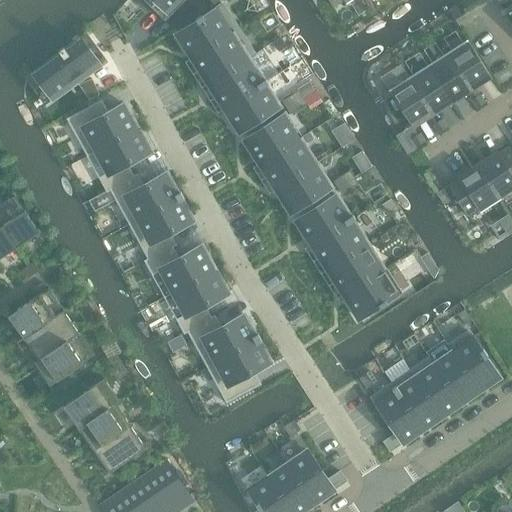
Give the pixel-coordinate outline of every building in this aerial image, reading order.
[(143,0),(163,19),(181,0),(143,0)] [(354,0),(327,0),(333,8),(344,1),(346,5),(354,0)] [(197,22),(177,35),(192,59),(238,29),(223,5),(204,18),(202,16),(196,20),(197,22)] [(457,25),(466,20),(460,11),(452,17),(457,25)] [(238,29),(192,59),(208,84),(255,54),(238,29)] [(62,56),(38,75),(55,98),(105,61),(88,37),(67,53),(64,49),(64,48),(59,52),(60,52),(60,53),(62,56)] [(467,40),(447,53),(470,89),(490,76),(467,40)] [(470,89),(447,53),(428,66),(451,102),(470,89)] [(255,54),(208,84),(224,109),(267,82),(266,80),(263,81),(249,59),(255,55),(255,54)] [(451,102),(428,66),(409,78),(432,114),(451,102)] [(432,114),(409,78),(389,91),(411,127),(432,114)] [(91,79),(79,85),(89,100),(99,95),(91,79)] [(267,82),(224,109),(239,132),(273,111),(280,107),(266,85),(268,84),(267,82)] [(299,91),(292,96),(296,102),(300,109),(307,104),(299,91)] [(485,104),(480,95),(471,101),(477,109),(485,104)] [(292,96),(282,102),(286,108),(296,102),(292,96)] [(296,102),(286,108),(291,115),(300,109),(296,102)] [(95,104),(67,120),(87,156),(138,128),(125,104),(109,113),(102,117),(95,104)] [(285,115),(244,140),(260,164),(300,138),(285,115)] [(433,125),(438,134),(447,128),(441,120),(433,125)] [(138,128),(87,156),(87,157),(96,152),(102,164),(107,173),(99,178),(106,191),(137,175),(137,174),(133,176),(127,165),(151,152),(138,128)] [(417,147),(425,142),(420,134),(411,139),(417,147)] [(300,138),(260,164),(276,190),(316,164),(300,138)] [(511,187),(511,150),(510,147),(479,167),(500,201),(501,200),(499,196),(511,187)] [(316,164),(276,190),(291,213),(331,187),(316,164)] [(500,201),(479,167),(447,187),(467,217),(478,210),(480,214),(500,201)] [(350,171),(343,175),(348,182),(352,189),(358,184),(354,178),(350,171)] [(137,175),(106,191),(107,192),(110,190),(129,225),(182,196),(180,192),(178,194),(167,173),(166,174),(143,186),(137,175)] [(343,175),(333,182),(338,189),(348,182),(343,175)] [(338,189),(342,195),(352,189),(348,182),(338,189)] [(444,191),(437,195),(444,206),(451,202),(444,191)] [(337,195),(296,221),(311,245),(354,218),(353,215),(350,217),(337,195)] [(0,224),(16,248),(39,232),(14,196),(0,205),(0,224)] [(182,196),(129,225),(148,260),(145,261),(145,262),(176,245),(170,234),(193,221),(182,201),(184,199),(182,196)] [(511,222),(508,216),(500,220),(508,232),(511,229),(511,222)] [(354,218),(311,245),(327,270),(368,244),(353,221),(355,220),(354,218)] [(0,258),(16,248),(0,224),(0,258)] [(368,244),(327,270),(343,296),(384,269),(368,244)] [(176,245),(145,262),(152,275),(161,271),(173,293),(215,270),(202,246),(179,259),(173,248),(177,246),(176,245)] [(384,269),(343,296),(359,319),(379,306),(380,308),(387,304),(385,302),(399,293),(384,269)] [(215,270),(173,293),(185,316),(177,320),(184,333),(215,316),(215,315),(211,317),(205,306),(228,294),(215,270)] [(48,289),(8,316),(24,339),(64,312),(48,289)] [(465,310),(458,315),(465,325),(471,320),(465,310)] [(64,312),(24,339),(38,360),(34,362),(34,363),(79,333),(64,312)] [(215,316),(184,333),(184,334),(188,332),(207,367),(260,338),(258,334),(255,335),(244,315),(221,328),(215,316)] [(468,332),(448,345),(452,351),(479,391),(499,378),(468,332)] [(72,371),(90,359),(75,337),(79,334),(79,333),(34,363),(41,373),(50,386),(60,379),(64,384),(76,376),(72,371)] [(260,338),(207,367),(226,403),(254,388),(248,375),(254,372),(270,363),(259,342),(262,341),(260,338)] [(433,356),(429,358),(433,364),(460,404),(479,391),(452,351),(448,345),(447,346),(451,352),(437,362),(433,356)] [(115,357),(109,361),(116,372),(122,368),(125,366),(118,355),(115,357)] [(429,358),(411,371),(414,377),(442,417),(460,404),(433,364),(429,358)] [(411,371),(392,384),(394,388),(423,430),(442,417),(414,377),(411,371)] [(366,374),(360,379),(366,389),(373,385),(366,374)] [(63,406),(79,429),(83,426),(119,402),(103,379),(63,406)] [(392,384),(372,397),(376,403),(396,433),(403,443),(423,430),(394,388),(392,384)] [(94,451),(130,426),(116,405),(120,403),(119,402),(79,429),(94,451)] [(290,423),(283,428),(290,438),(296,434),(290,424),(290,423)] [(109,474),(146,449),(130,426),(94,451),(109,474)] [(396,433),(390,438),(397,447),(403,443),(396,433)] [(390,438),(383,442),(390,452),(397,447),(390,438)] [(307,450),(287,464),(314,504),(332,491),(334,490),(327,480),(307,450)] [(99,506),(102,511),(165,511),(190,495),(167,460),(99,506)] [(287,464),(268,477),(291,511),(301,511),(314,504),(287,464)] [(340,472),(333,476),(340,486),(346,482),(347,481),(340,472)] [(333,476),(327,480),(334,490),(340,486),(333,476)] [(291,511),(268,477),(248,490),(257,503),(255,505),(259,511),(262,510),(263,511),(291,511)]
